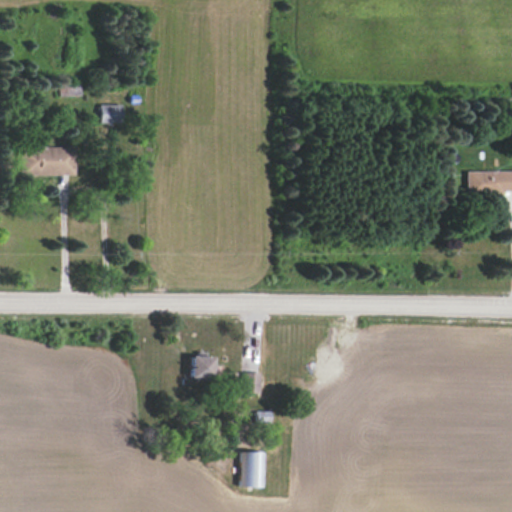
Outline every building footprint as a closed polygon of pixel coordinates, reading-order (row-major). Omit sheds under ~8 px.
[(97,122),(120,123),(120,105),(97,105),(97,122)] [(17,147),(17,175),(72,176),(72,147),(17,147)] [(511,170),(463,171),(463,195),(511,193),(511,170)] [(210,357),(188,356),(187,378),(209,379),(210,357)] [(258,394),(258,373),(239,372),(239,393),(258,394)] [(237,487),(260,487),(261,452),(238,452),(237,487)]
